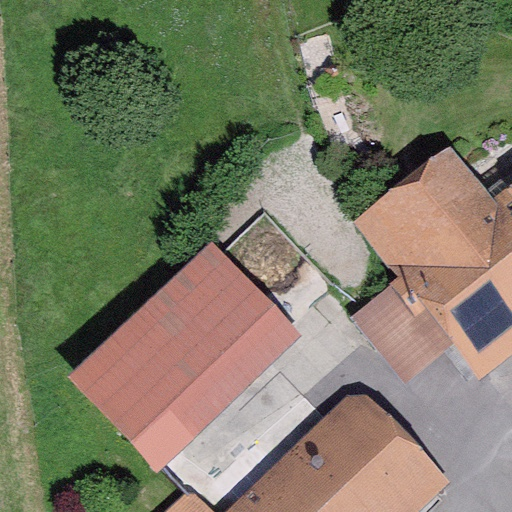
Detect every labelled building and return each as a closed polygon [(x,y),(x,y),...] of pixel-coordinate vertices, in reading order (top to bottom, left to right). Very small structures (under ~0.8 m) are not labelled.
[(410,274),(390,293),(438,351),(458,334),(472,353),(511,321),(511,205),(472,236),(446,201),(419,224),(409,213),(379,238),(410,274)] [(283,334),(214,262),(82,389),(151,461),(154,458),(154,456),(155,453),(156,451),(157,449),(159,447),(161,446),(163,444),(165,444),(167,443),(170,443),(283,334)] [(438,351),(390,293),(358,320),(405,378),(438,351)] [(238,511),(203,511),(189,497),(173,511),(403,511),(429,487),(364,418),(295,485),(282,471),(238,511)] [(154,456),(154,458),(160,469),(173,471),(183,462),(181,450),(170,443),(167,443),(165,444),(163,444),(161,446),(159,447),(157,449),(156,451),(155,453),(154,456)]
